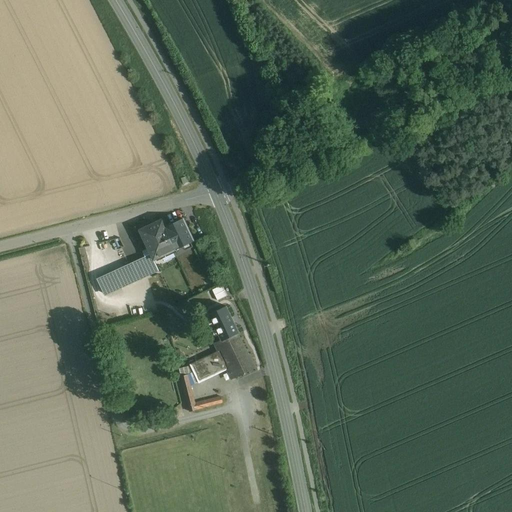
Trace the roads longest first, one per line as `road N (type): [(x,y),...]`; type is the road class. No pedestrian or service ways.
road 1 (unclassified): [(511,17),(413,94),(216,192)]
road 2 (secondary): [(216,192),(263,326),(305,511)]
road 3 (unclassified): [(237,405),(133,431),(122,426),(70,231)]
road 4 (secondary): [(115,0),(216,192)]
road 5 (unclassified): [(70,231),(216,192)]
